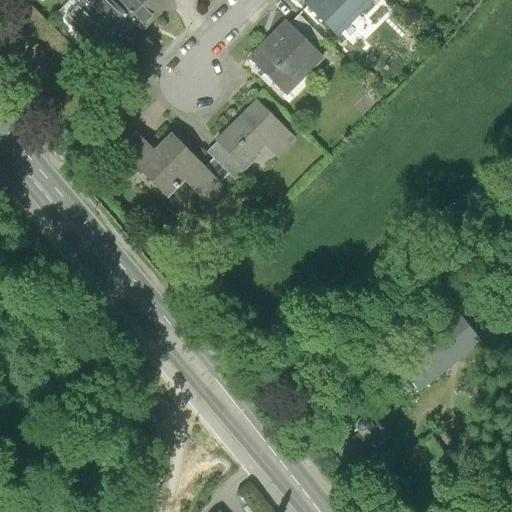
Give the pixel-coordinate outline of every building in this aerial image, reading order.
[(116,40),(134,22),(111,0),(88,0),(82,6),(116,40)] [(141,29),(161,9),(151,0),(111,0),(134,22),(141,29)] [(151,0),(161,9),(170,0),(151,0)] [(374,0),(306,0),(342,34),(374,0)] [(99,57),(116,40),(82,6),(65,23),(99,57)] [(326,52),(287,14),(246,56),(285,94),(326,52)] [(298,136),(256,95),(213,140),(242,169),(265,146),(277,158),(298,136)] [(225,182),(170,126),(151,145),(129,123),(113,139),(166,193),(181,178),(205,202),(225,182)] [(464,323),(402,372),(420,394),(481,344),(464,323)] [(336,443),(366,475),(401,441),(372,410),(336,443)]
